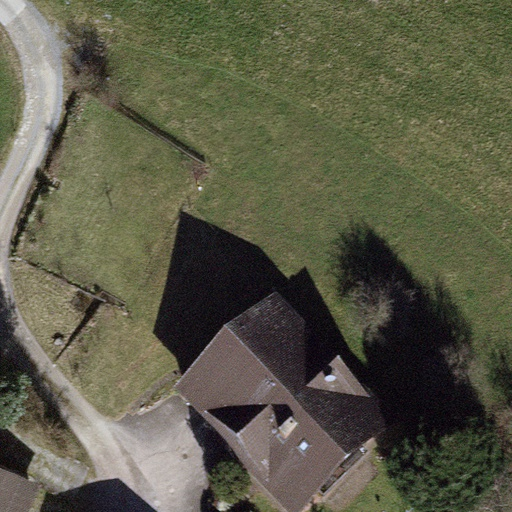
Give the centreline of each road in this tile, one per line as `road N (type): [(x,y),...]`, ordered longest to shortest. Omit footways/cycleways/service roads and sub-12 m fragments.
road 1 (unclassified): [(164,511),(98,429),(18,351),(0,320)]
road 2 (unclassified): [(0,223),(37,137),(47,91),(35,46),(3,0)]
